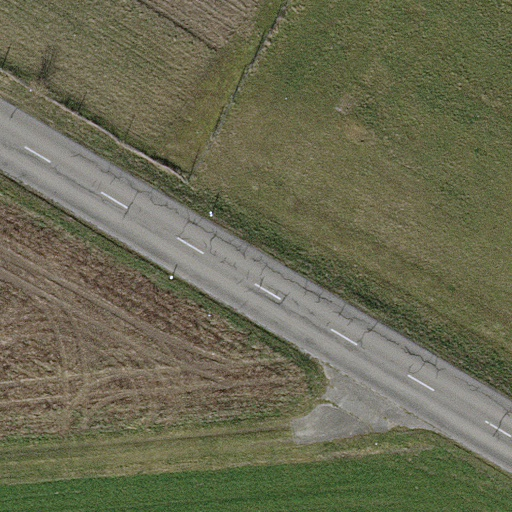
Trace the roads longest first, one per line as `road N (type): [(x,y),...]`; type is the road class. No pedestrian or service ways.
road 1 (tertiary): [(511,445),(0,140)]
road 2 (track): [(0,467),(299,435),(338,426),(414,386)]
